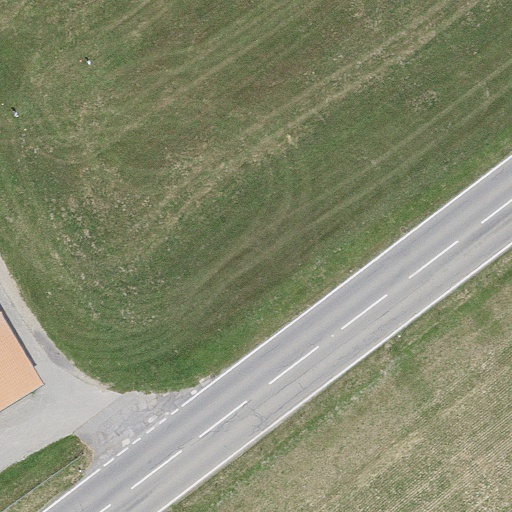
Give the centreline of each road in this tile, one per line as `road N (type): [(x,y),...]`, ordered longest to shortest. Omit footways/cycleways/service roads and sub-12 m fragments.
road 1 (primary): [(511,198),(97,511)]
road 2 (unknown): [(157,466),(75,401),(0,438)]
